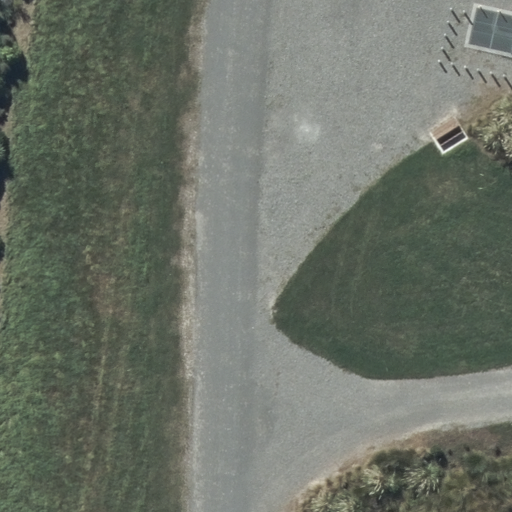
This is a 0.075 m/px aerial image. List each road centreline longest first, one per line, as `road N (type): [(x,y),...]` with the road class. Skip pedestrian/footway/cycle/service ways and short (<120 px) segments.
road 1 (track): [(217,511),(231,0)]
road 2 (track): [(219,433),(511,391)]
